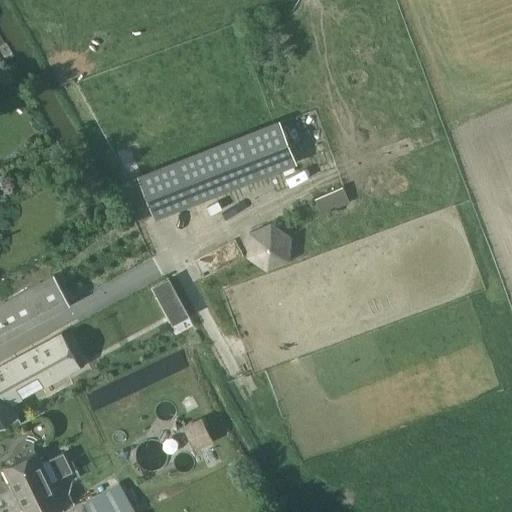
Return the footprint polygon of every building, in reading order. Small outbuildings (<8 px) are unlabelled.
[(155,215),(293,161),(278,122),(140,177),(155,215)] [(322,214),(329,211),(349,202),(342,187),(316,198),(322,214)] [(247,233),(246,255),(266,270),(289,260),(291,236),(291,235),(271,220),(247,233)] [(115,236),(70,260),(87,290),(132,267),(115,236)] [(0,341),(70,303),(54,274),(0,303),(0,341)] [(0,424),(17,415),(11,403),(51,380),(50,379),(46,371),(60,363),(64,371),(65,373),(79,365),(80,365),(61,332),(60,332),(61,332),(0,365),(0,424)] [(201,416),(182,425),(194,450),(213,441),(201,416)] [(18,485),(68,461),(63,452),(42,462),(37,450),(3,467),(14,488),(19,486),(18,485)] [(52,481),(73,471),(68,461),(18,485),(19,486),(14,488),(25,511),(48,511),(63,504),(52,481)] [(87,511),(136,511),(119,482),(82,503),(87,511)]
